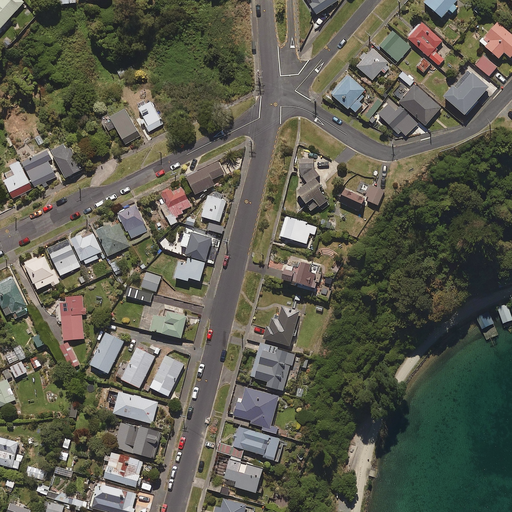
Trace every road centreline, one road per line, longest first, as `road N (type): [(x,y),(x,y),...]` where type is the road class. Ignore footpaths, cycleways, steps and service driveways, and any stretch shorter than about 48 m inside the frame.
road 1 (residential): [(171,511),(275,104)]
road 2 (residential): [(275,104),(0,244)]
road 3 (unclassified): [(353,511),(378,409),(405,365),(446,322),(511,288)]
road 4 (residential): [(275,104),(306,110),(390,153),(474,128),(511,91)]
road 5 (residential): [(372,0),(275,104)]
